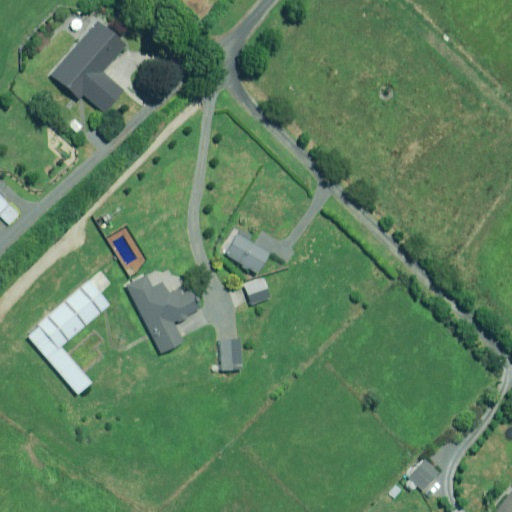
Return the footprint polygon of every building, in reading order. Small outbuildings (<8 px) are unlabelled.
[(124,46),(97,23),(51,77),(78,100),(83,95),(104,113),(123,90),(102,72),(124,46)] [(19,215),(10,207),(0,217),(9,226),(19,215)] [(268,255),(237,235),(224,255),(255,275),(268,255)] [(157,272),(153,261),(143,264),(146,275),(157,272)] [(163,281),(152,287),(147,277),(126,288),(161,354),(182,344),(172,324),(187,316),(186,315),(194,311),(185,294),(180,297),(176,289),(169,292),(163,281)] [(269,299),(262,281),(244,287),(251,306),(269,299)] [(108,306),(88,282),(26,336),(77,395),(90,384),(60,348),(108,306)] [(242,371),(240,340),(219,341),(221,372),(242,371)] [(439,474),(424,460),(408,478),(423,492),(439,474)] [(511,511),(511,492),(495,511),(511,511)]
